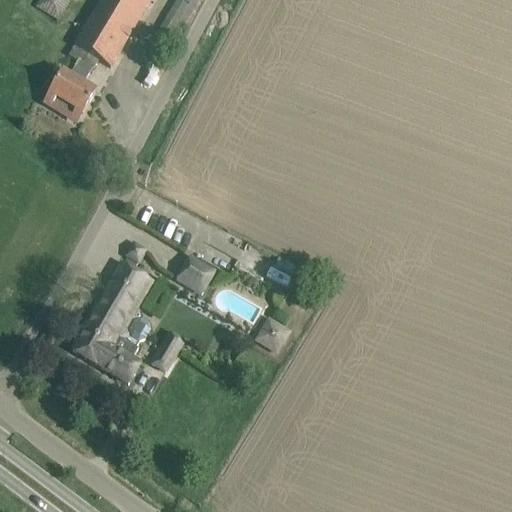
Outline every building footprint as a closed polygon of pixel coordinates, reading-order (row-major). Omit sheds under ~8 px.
[(38,0),(35,8),(58,20),(68,0),(38,0)] [(50,96),(44,105),(61,115),(66,106),(82,115),(94,95),(82,88),(97,62),(109,70),(151,0),(102,0),(76,44),(68,58),(77,63),(68,79),(62,75),(50,96)] [(172,48),(200,0),(177,0),(155,37),(172,48)] [(176,282),(203,297),(216,275),(189,260),(176,282)] [(136,308),(150,284),(121,267),(72,353),(100,370),(113,348),(136,308)] [(113,348),(100,370),(128,387),(138,370),(141,365),(132,360),(138,349),(136,348),(140,342),(145,340),(151,331),(149,323),(143,320),(142,312),(136,308),(113,348)] [(251,343),(275,358),(289,334),(265,319),(251,343)] [(163,344),(151,365),(168,376),(180,355),(163,344)]
